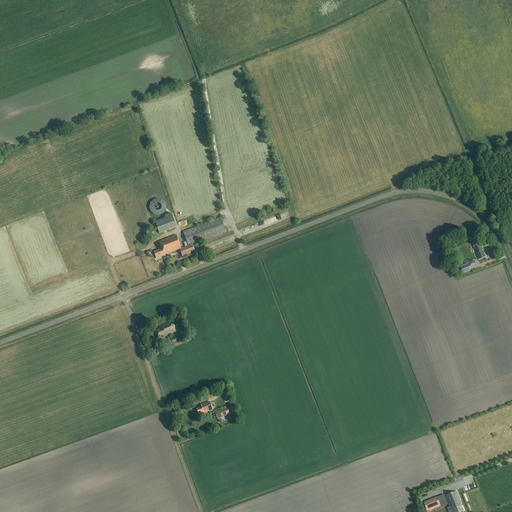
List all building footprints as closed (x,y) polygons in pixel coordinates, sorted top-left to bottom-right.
[(153,200),(150,203),(149,208),(151,212),(154,215),(158,216),(162,214),(165,211),(166,207),(165,203),(162,200),(157,199),(153,200)] [(171,216),(154,222),(159,234),(176,227),(171,216)] [(199,242),(206,239),(225,232),(220,218),(194,228),(199,242)] [(199,242),(194,228),(183,232),(188,246),(181,249),(176,236),(159,243),(161,250),(153,253),(156,259),(164,256),(164,255),(179,250),(182,257),(195,252),(192,245),(199,242)] [(473,246),(478,260),(485,258),(481,246),(480,247),(479,245),(478,245),(477,243),(473,244),(474,246),(473,246)] [(463,274),(470,271),(468,265),(460,268),(463,274)] [(154,331),(157,338),(162,336),(163,338),(177,332),(174,325),(171,326),(170,323),(159,328),(160,329),(154,331)] [(206,396),(208,402),(215,399),(213,393),(206,396)] [(199,413),(200,416),(203,414),(212,410),(209,402),(200,405),(201,408),(196,409),(198,414),(199,413)] [(224,409),(215,413),(217,419),(226,416),(224,409)] [(445,497),(452,511),(462,511),(464,511),(462,506),(462,504),(457,492),(445,497)] [(437,497),(423,503),(426,511),(427,511),(441,507),(437,497)]
